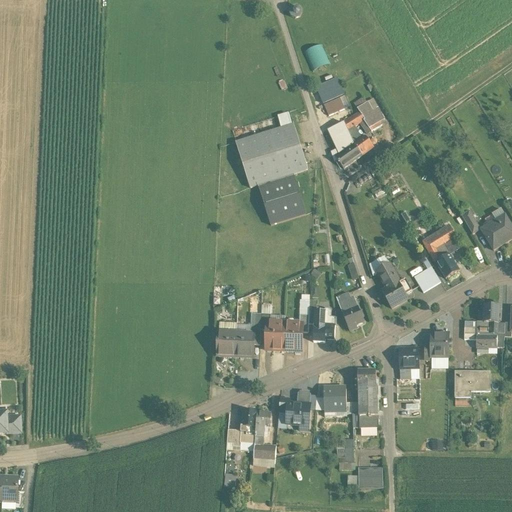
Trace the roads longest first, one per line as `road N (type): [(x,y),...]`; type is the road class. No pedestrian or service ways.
road 1 (residential): [(0,457),(67,452),(172,424),(369,345),(511,274)]
road 2 (track): [(390,453),(387,347),(276,0)]
road 3 (track): [(511,66),(397,146)]
road 4 (track): [(511,459),(391,455)]
